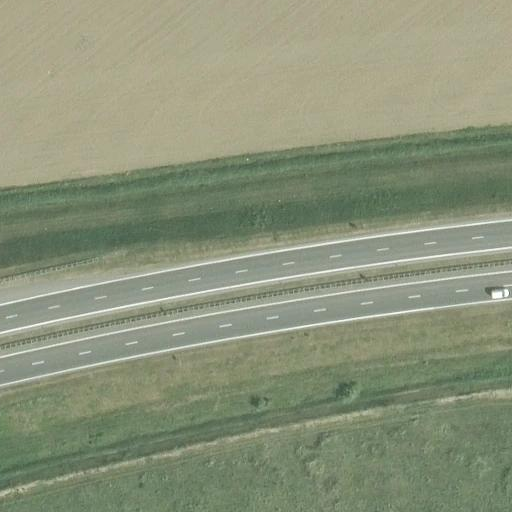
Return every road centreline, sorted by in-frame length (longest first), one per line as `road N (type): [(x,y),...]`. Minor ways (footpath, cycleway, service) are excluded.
road 1 (trunk): [(0,372),(303,313),(511,285)]
road 2 (trunk): [(511,235),(303,260),(0,320)]
